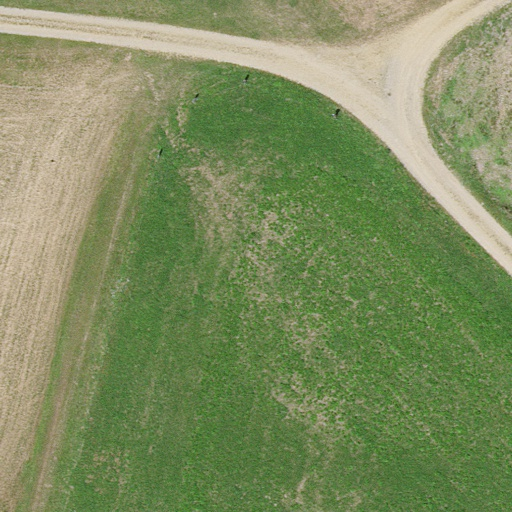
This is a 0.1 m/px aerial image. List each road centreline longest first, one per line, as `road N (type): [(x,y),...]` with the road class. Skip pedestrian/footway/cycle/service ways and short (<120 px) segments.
road 1 (track): [(0,21),(228,48),(353,83),(481,0)]
road 2 (track): [(353,83),(511,264)]
